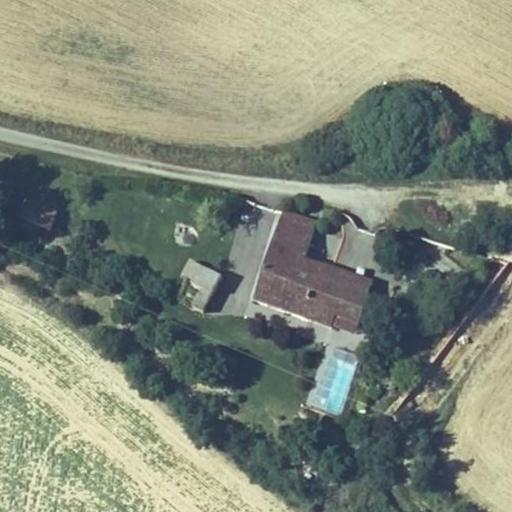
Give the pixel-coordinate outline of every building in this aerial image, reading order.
[(19,220),(48,232),(57,212),(28,200),(19,220)] [(261,324),(337,357),(346,328),(323,317),(332,287),(315,279),(325,248),(296,235),(261,324)] [(208,333),(234,290),(201,268),(190,284),(199,289),(194,299),(208,305),(197,323),(208,333)] [(436,285),(446,310),(492,290),(483,269),(436,285)] [(337,357),(353,365),(360,356),(378,308),(332,287),(323,317),(346,328),(337,357)]
